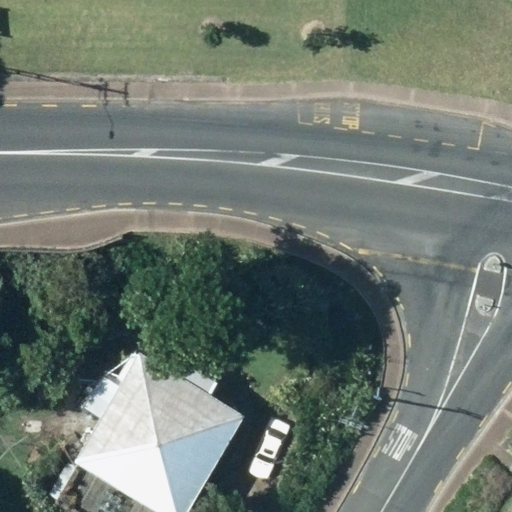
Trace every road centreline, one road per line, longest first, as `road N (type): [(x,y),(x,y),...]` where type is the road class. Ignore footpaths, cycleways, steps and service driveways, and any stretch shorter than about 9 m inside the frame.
road 1 (secondary): [(506,196),(438,182),(128,155),(0,157)]
road 2 (tertiary): [(506,196),(487,285),(446,406),(384,511)]
